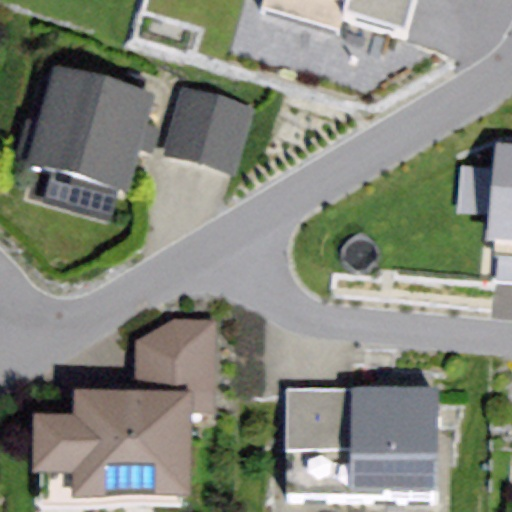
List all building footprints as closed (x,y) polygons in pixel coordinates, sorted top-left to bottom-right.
[(287,0),(349,17),(346,31),(408,48),(421,0),(287,0)] [(160,110),(45,77),(16,176),(132,209),(160,110)] [(256,114),(185,95),(166,166),(236,185),(256,114)] [(511,146),(496,146),(486,255),(511,257),(511,146)] [(178,325),(140,348),(138,407),(74,406),(74,430),(37,430),(36,492),(80,492),(79,511),(196,511),(198,429),(214,429),(216,326),(178,325)] [(439,398),(285,395),(283,502),(437,505),(439,398)]
